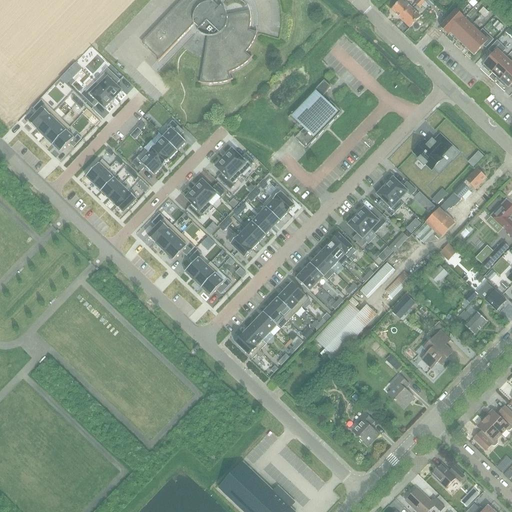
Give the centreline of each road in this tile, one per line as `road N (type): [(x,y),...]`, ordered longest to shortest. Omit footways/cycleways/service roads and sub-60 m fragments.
road 1 (residential): [(201,338),(446,86)]
road 2 (residential): [(361,491),(201,338)]
road 3 (residential): [(109,250),(221,132)]
road 4 (residential): [(511,106),(433,31),(412,53)]
road 5 (residential): [(48,192),(139,97)]
road 6 (residential): [(201,338),(109,250)]
